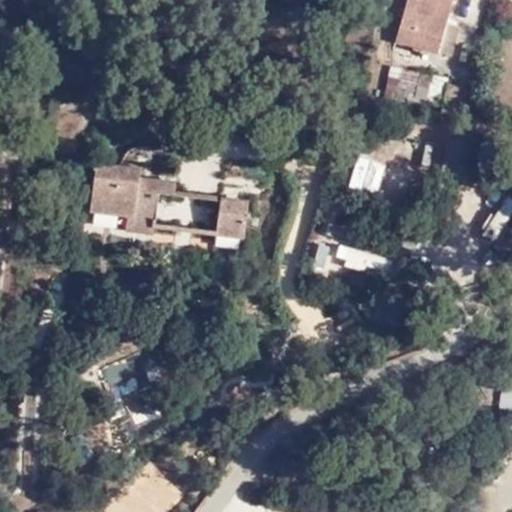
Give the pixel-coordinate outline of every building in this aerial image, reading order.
[(435,55),(445,24),(452,0),(404,0),(392,41),(435,55)] [(458,28),(445,24),(435,55),(448,58),(458,28)] [(432,183),(490,195),(499,150),(443,140),(432,183)] [(365,187),(372,160),(358,156),(351,183),(365,187)] [(82,213),(127,218),(130,202),(150,206),(152,193),(168,194),(169,183),(130,179),(131,170),(87,163),(82,213)] [(209,237),(235,240),(241,202),(213,199),(209,237)] [(130,202),(127,218),(147,221),(150,206),(130,202)] [(331,237),(361,240),(365,210),(335,207),(331,237)] [(326,242),(323,256),(350,262),(353,248),(326,242)] [(492,410),(511,411),(511,371),(491,370),(492,410)]
